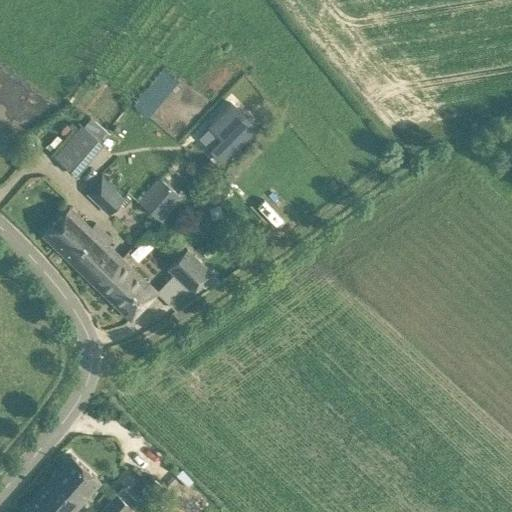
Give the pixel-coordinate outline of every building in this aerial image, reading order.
[(176,81),(162,69),(133,104),(147,115),(176,81)] [(231,102),(209,125),(222,138),(211,149),(223,162),(257,127),(231,102)] [(74,174),(102,141),(82,125),(54,157),(74,174)] [(228,183),(262,149),(253,141),(220,175),(228,183)] [(87,192),(109,214),(124,199),(115,190),(117,188),(104,175),(87,192)] [(168,221),(174,214),(171,211),(182,197),(158,176),(138,201),(162,221),(165,218),(168,221)] [(209,193),(205,198),(207,202),(210,204),(214,206),(219,204),(222,199),(221,194),(216,191),(209,193)] [(95,223),(91,227),(69,206),(42,234),(95,285),(122,257),(108,244),(112,240),(105,233),(95,223)] [(193,293),(213,272),(187,247),(167,268),(193,293)] [(122,257),(95,285),(130,319),(157,291),(122,257)] [(36,493),(57,511),(71,511),(100,480),(71,454),(36,493)] [(57,511),(36,493),(19,511),(57,511)] [(128,511),(132,508),(116,494),(99,511),(128,511)]
